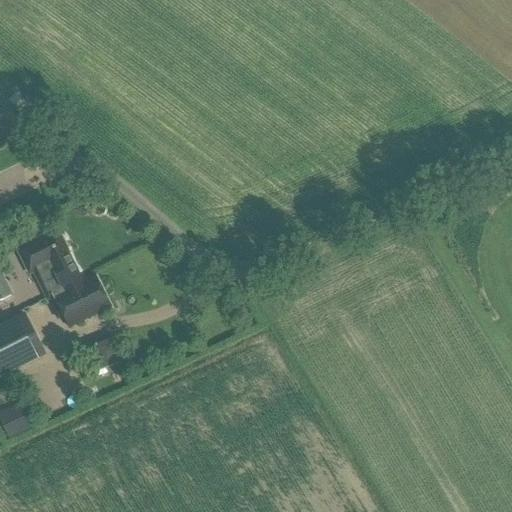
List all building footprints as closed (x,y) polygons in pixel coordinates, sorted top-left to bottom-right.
[(67,249),(68,248),(61,232),(59,233),(57,229),(18,249),(29,271),(49,261),(62,288),(52,293),(70,329),(111,308),(95,275),(83,281),(67,249)] [(0,269),(0,304),(15,296),(0,269)] [(24,317),(0,329),(0,371),(0,372),(42,351),(24,317)] [(110,334),(83,345),(89,359),(116,347),(110,334)] [(31,421),(23,404),(0,415),(0,422),(5,434),(10,443),(36,430),(31,421)]
